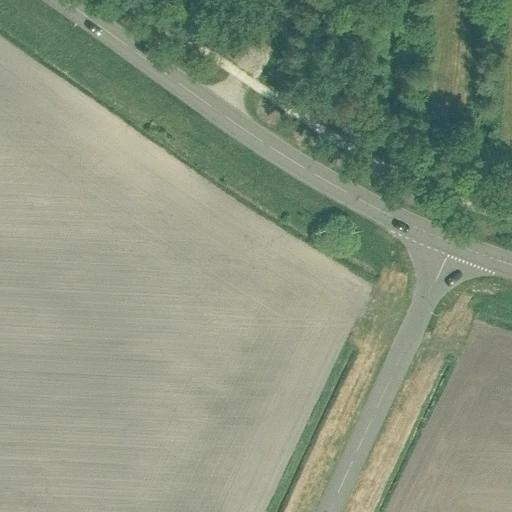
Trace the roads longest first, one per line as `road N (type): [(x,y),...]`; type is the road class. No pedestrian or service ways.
road 1 (tertiary): [(446,243),(364,203),(60,0)]
road 2 (unclassified): [(328,511),(446,243)]
